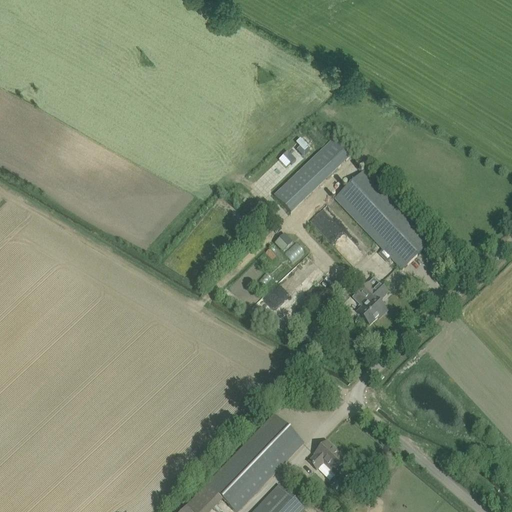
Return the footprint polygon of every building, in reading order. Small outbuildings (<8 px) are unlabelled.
[(333,176),(334,175),(352,158),(334,140),(317,157),(275,197),(291,214),(333,176)] [(335,200),(396,264),(403,271),(434,243),(367,170),(335,200)] [(364,252),(321,210),(309,222),(352,264),(364,252)] [(284,236),(275,245),(283,253),(292,244),(284,236)] [(290,263),(304,253),(297,244),(284,253),(290,263)] [(357,314),(363,320),(370,327),(382,315),(384,316),(388,313),(378,303),(388,293),(379,285),(374,279),(368,285),(368,284),(352,299),(362,309),(357,314)] [(212,511),(223,501),(233,511),(238,511),(303,444),(274,417),(182,511),(212,511)] [(327,443),(318,452),(315,455),(316,456),(309,463),(317,470),(323,464),(334,474),(346,462),(327,443)] [(254,511),(302,511),(304,510),(279,487),(254,511)]
